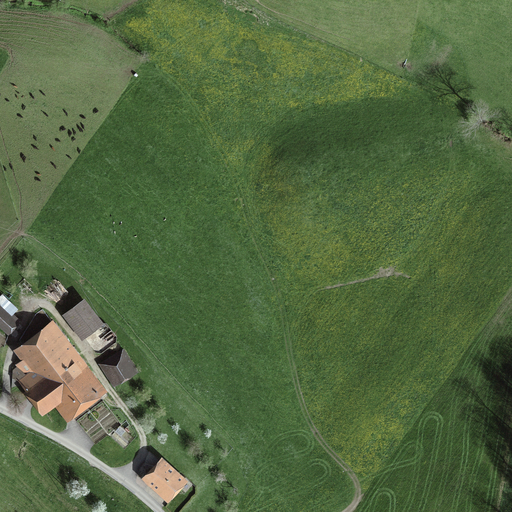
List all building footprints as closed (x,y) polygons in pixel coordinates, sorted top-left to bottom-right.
[(106,323),(101,322),(84,300),(69,311),(86,334),(85,339),(96,353),(101,353),(116,342),(117,337),(106,323)] [(18,322),(0,305),(0,325),(9,333),(18,322)] [(42,411),(58,398),(69,412),(102,387),(53,323),(21,348),(28,358),(18,365),(26,375),(20,380),(28,391),(27,391),(42,411)] [(124,349),(100,363),(114,386),(138,372),(124,349)] [(167,497),(183,480),(162,460),(146,478),(167,497)]
